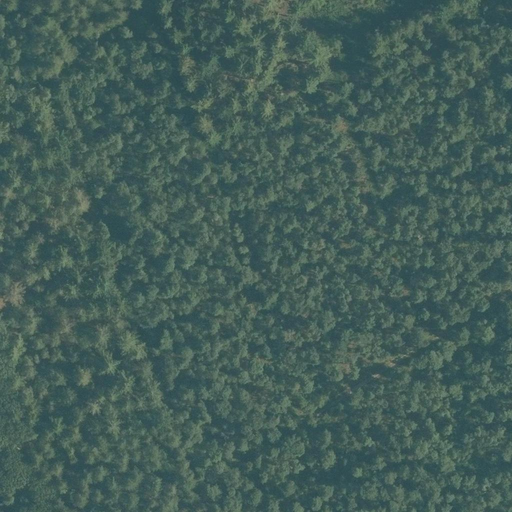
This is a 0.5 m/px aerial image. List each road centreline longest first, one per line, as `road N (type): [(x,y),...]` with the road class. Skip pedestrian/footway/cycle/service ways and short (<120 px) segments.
road 1 (track): [(300,420),(511,293)]
road 2 (track): [(151,511),(300,420)]
road 3 (track): [(0,399),(41,511)]
